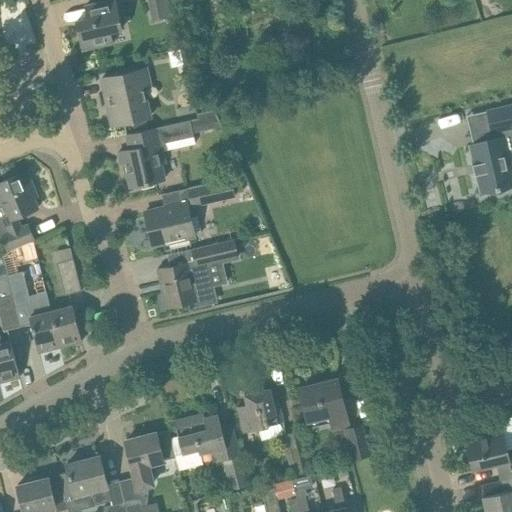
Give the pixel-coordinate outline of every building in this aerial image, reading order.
[(89,24),(77,27),(83,50),(113,43),(110,32),(122,29),(115,0),(112,0),(85,6),(89,24)] [(152,0),(156,11),(172,6),(169,0),(152,0)] [(511,31),(471,41),(474,57),(455,61),(463,98),(498,90),(492,60),(511,55),(511,31)] [(146,69),(121,74),(102,79),(112,125),(150,117),(143,86),(149,84),(146,69)] [(473,145),(469,146),(480,193),(511,185),(511,171),(507,148),(511,147),(511,105),(486,111),(491,133),(502,130),(504,138),(473,145)] [(168,150),(196,144),(193,133),(222,127),(214,110),(197,113),(198,118),(146,130),(127,134),(130,149),(122,151),(131,187),(164,179),(158,152),(168,150)] [(0,236),(0,238),(2,237),(8,250),(34,240),(28,225),(21,227),(17,217),(38,208),(31,189),(34,188),(27,171),(0,182),(0,236)] [(188,188),(192,206),(235,196),(235,193),(232,180),(231,178),(188,188)] [(240,178),(232,180),(235,193),(243,191),(240,178)] [(188,203),(164,208),(145,212),(152,245),(195,236),(195,234),(202,232),(198,216),(191,217),(188,203)] [(195,260),(158,269),(166,308),(198,301),(198,303),(218,298),(213,273),(210,263),(239,256),(235,239),(192,249),(195,260)] [(15,307),(7,275),(2,256),(0,257),(0,317),(3,331),(20,327),(15,307)] [(81,291),(73,259),(57,263),(65,295),(81,291)] [(7,275),(15,307),(26,305),(38,352),(60,347),(51,311),(46,292),(29,296),(23,271),(7,275)] [(73,305),(51,311),(60,347),(82,341),(73,305)] [(0,335),(0,382),(20,377),(11,341),(2,344),(0,335)] [(331,420),(334,430),(348,427),(346,416),(337,380),(300,389),(309,425),(331,420)] [(237,407),(242,426),(244,432),(284,422),(276,391),(265,384),(257,386),(258,391),(244,395),(247,404),(237,407)] [(171,439),(176,457),(179,470),(203,464),(200,454),(211,451),(214,463),(223,460),(230,490),(248,485),(238,444),(226,447),(218,414),(205,417),(204,413),(174,420),(178,437),(171,439)] [(345,430),(353,460),(370,456),(362,426),(345,430)] [(143,511),(142,506),(147,505),(149,488),(156,486),(150,464),(164,460),(163,460),(176,457),(171,439),(169,430),(157,434),(157,433),(126,441),(132,468),(133,468),(135,476),(121,479),(126,501),(129,511),(143,511)] [(282,435),(292,475),(308,472),(298,431),(282,435)] [(497,465),(501,480),(511,477),(511,449),(507,451),(503,432),(466,440),(473,470),(497,465)] [(65,497),(74,495),(91,490),(95,505),(111,501),(100,456),(66,464),(68,472),(60,475),(61,481),(65,497)] [(511,511),(511,477),(501,480),(504,492),(483,497),(486,511),(511,511)] [(66,501),(65,497),(61,481),(50,484),(48,478),(18,485),(24,511),(40,511),(41,511),(55,507),(55,504),(66,501)] [(280,511),(275,487),(262,490),(267,511),(280,511)] [(341,488),(332,490),(336,502),(344,500),(341,488)] [(306,495),(297,497),(300,511),(309,508),(306,495)] [(297,497),(288,500),(290,511),(295,511),(300,511),(297,497)] [(230,500),(221,498),(220,507),(229,508),(230,500)] [(129,511),(126,501),(104,507),(105,511),(129,511)]
